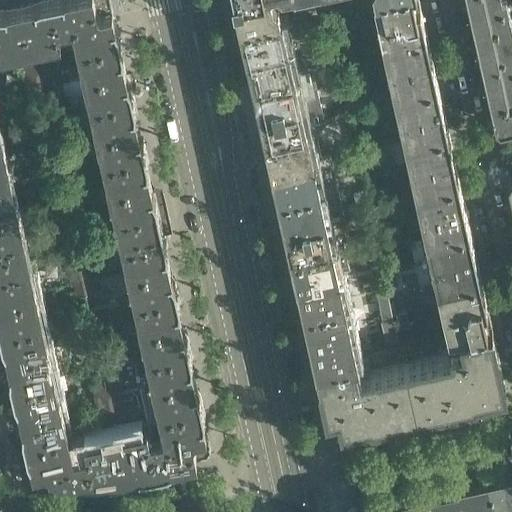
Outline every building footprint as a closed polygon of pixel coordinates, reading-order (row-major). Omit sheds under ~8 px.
[(61,36),(58,26),(52,0),(38,0),(35,1),(34,1),(34,2),(21,5),(29,43),(61,36)] [(113,12),(110,0),(52,0),(58,26),(77,22),(76,20),(113,12)] [(280,15),(278,3),(273,0),(235,0),(240,24),(280,15)] [(427,34),(419,0),(379,0),(388,42),(427,34)] [(504,9),(501,0),(468,0),(469,3),(471,12),(474,23),(491,19),(492,26),(511,21),(509,8),(504,9)] [(0,48),(29,43),(21,5),(8,7),(7,7),(2,8),(2,7),(0,7),(0,48)] [(121,38),(118,26),(116,26),(113,12),(76,20),(77,22),(82,46),(121,38)] [(298,41),(289,43),(283,14),(280,15),(240,24),(253,81),(313,68),(337,62),(331,34),(307,39),(309,47),(300,49),(298,41)] [(511,50),(511,23),(511,21),(492,26),(491,19),(474,23),(477,38),(479,48),(483,64),(500,60),(499,53),(511,50)] [(438,82),(431,52),(427,34),(388,42),(399,91),(438,82)] [(125,66),(123,56),(122,50),(123,50),(121,38),(82,46),(86,62),(82,62),(85,75),(125,66)] [(511,85),(511,50),(499,53),(500,60),(483,64),(485,74),(487,84),(491,100),(508,96),(506,87),(511,85)] [(47,65),(45,57),(33,60),(35,68),(47,65)] [(35,68),(33,60),(21,62),(23,70),(35,68)] [(49,73),(47,65),(35,68),(37,76),(49,73)] [(133,94),(131,82),(129,82),(127,76),(125,66),(85,75),(87,88),(91,87),(95,102),(133,94)] [(37,76),(35,68),(23,70),(24,79),(37,76)] [(326,126),(313,68),(253,81),(266,139),(309,130),(326,126)] [(51,81),(49,73),(37,76),(38,84),(51,81)] [(38,84),(37,76),(24,79),(26,87),(38,84)] [(58,93),(56,82),(51,83),(51,81),(38,84),(40,92),(41,97),(58,93)] [(449,131),(438,82),(399,91),(410,140),(449,131)] [(40,92),(38,84),(26,87),(28,95),(40,92)] [(511,122),(511,85),(506,87),(508,96),(491,100),(496,122),(495,122),(496,124),(499,126),(500,125),(511,122)] [(137,122),(135,112),(136,112),(134,106),(136,106),(133,94),(95,102),(98,118),(94,118),(97,131),(137,122)] [(371,123),(365,98),(350,102),(355,126),(371,123)] [(146,150),(143,138),(141,138),(140,132),(139,127),(137,122),(97,131),(100,144),(104,143),(107,158),(146,150)] [(376,147),(371,123),(355,126),(360,151),(376,147)] [(60,139),(57,127),(48,129),(51,141),(60,139)] [(51,141),(48,129),(40,130),(43,143),(51,141)] [(314,155),(309,130),(266,139),(272,165),(314,155)] [(460,180),(449,131),(410,140),(421,188),(460,180)] [(67,156),(63,139),(60,139),(51,141),(54,153),(55,159),(67,156)] [(54,153),(51,141),(43,143),(45,155),(54,153)] [(382,172),(376,147),(360,151),(366,175),(382,172)] [(0,181),(8,179),(5,164),(9,163),(6,150),(0,151),(0,181)] [(150,178),(148,168),(147,162),(149,162),(146,150),(107,158),(111,174),(107,175),(110,187),(150,178)] [(340,270),(327,213),(314,155),(272,165),(297,279),(340,270)] [(387,196),(382,172),(366,175),(371,199),(387,196)] [(171,225),(165,199),(157,200),(155,189),(153,189),(153,188),(152,188),(150,178),(110,187),(104,188),(106,198),(112,196),(112,200),(116,199),(126,242),(165,234),(164,233),(165,233),(163,226),(171,225)] [(0,210),(18,206),(15,194),(12,195),(8,179),(0,181),(0,210)] [(471,228),(460,180),(421,188),(432,237),(471,228)] [(72,195),(70,183),(61,185),(64,197),(72,195)] [(64,197),(61,185),(52,186),(55,199),(64,197)] [(75,207),(72,196),(72,195),(64,197),(66,209),(75,207)] [(390,212),(387,196),(371,199),(375,215),(390,212)] [(66,209),(64,197),(55,199),(58,211),(66,209)] [(0,240),(21,235),(17,220),(21,219),(18,206),(0,210),(0,240)] [(396,236),(392,220),(377,224),(380,240),(396,236)] [(481,277),(471,228),(432,237),(443,286),(481,277)] [(83,243),(80,231),(72,233),(74,245),(83,243)] [(74,245),(72,233),(63,235),(66,247),(74,245)] [(169,262),(166,252),(167,252),(166,246),(167,246),(165,234),(126,242),(129,258),(125,259),(128,271),(169,262)] [(0,269),(27,264),(21,235),(0,240),(0,269)] [(177,290),(175,278),(173,278),(171,272),(171,273),(169,262),(128,271),(131,284),(135,283),(138,299),(177,290)] [(385,277),(382,263),(373,265),(376,278),(385,277)] [(0,298),(37,291),(34,278),(30,279),(27,264),(0,269),(0,298)] [(91,279),(88,267),(80,269),(83,281),(91,279)] [(83,281),(80,269),(71,271),(74,283),(83,281)] [(346,298),(340,270),(297,279),(304,308),(346,298)] [(492,326),(481,277),(443,286),(454,334),(492,326)] [(106,306),(100,278),(91,280),(91,279),(83,281),(85,293),(89,310),(106,306)] [(85,293),(83,281),(74,283),(77,295),(85,293)] [(181,318),(179,308),(178,302),(180,302),(177,290),(138,299),(142,314),(138,315),(141,327),(181,318)] [(39,320),(36,304),(40,303),(37,291),(0,298),(0,325),(1,328),(39,320)] [(359,356),(353,327),(346,298),(304,308),(317,365),(359,356)] [(379,315),(375,299),(364,302),(367,317),(379,315)] [(190,346),(187,334),(185,335),(184,329),(181,318),(141,327),(144,340),(147,339),(151,355),(190,346)] [(50,347),(47,334),(43,335),(39,320),(1,328),(3,340),(5,340),(6,346),(7,346),(9,356),(50,347)] [(104,335),(101,323),(92,325),(95,337),(104,335)] [(95,337),(92,325),(84,327),(86,339),(95,337)] [(506,388),(492,326),(454,334),(450,335),(453,350),(441,353),(452,403),(476,397),(476,395),(506,388)] [(106,348),(104,336),(104,335),(95,337),(98,350),(106,348)] [(98,350),(95,337),(86,339),(89,351),(98,350)] [(194,375),(192,364),(191,358),(192,358),(190,346),(151,355),(154,370),(150,371),(153,384),(194,375)] [(52,376),(48,360),(52,360),(50,347),(9,356),(11,366),(12,372),(11,373),(13,385),(52,376)] [(452,403),(441,353),(373,368),(384,418),(452,403)] [(384,418),(373,368),(362,370),(359,356),(317,365),(329,421),(333,420),(337,422),(337,426),(373,418),(374,420),(384,418)] [(211,450),(204,421),(205,420),(203,415),(205,414),(199,390),(198,391),(197,385),(196,385),(194,375),(153,384),(156,396),(160,395),(163,411),(145,415),(148,429),(157,467),(168,465),(170,464),(171,464),(171,463),(207,455),(210,450),(211,450)] [(62,403),(59,391),(55,391),(52,376),(13,385),(16,396),(18,396),(19,402),(21,412),(62,403)] [(120,391),(118,383),(106,385),(108,393),(120,391)] [(108,393),(106,385),(94,388),(95,396),(108,393)] [(122,399),(120,391),(108,393),(109,401),(122,399)] [(109,401),(108,393),(95,396),(97,404),(109,401)] [(123,407),(122,399),(109,401),(111,409),(123,407)] [(111,409),(109,401),(97,404),(99,412),(111,409)] [(64,432),(61,417),(65,416),(62,403),(21,412),(24,422),(23,423),(25,428),(23,429),(26,441),(64,432)] [(125,415),(123,407),(111,409),(113,418),(125,415)] [(113,418),(111,409),(99,412),(101,420),(113,418)] [(157,467),(148,429),(117,435),(125,473),(138,470),(138,471),(140,470),(140,471),(144,470),(157,467)] [(70,456),(64,432),(26,441),(28,453),(30,452),(34,467),(70,458),(70,456)] [(125,473),(117,435),(86,442),(88,452),(94,481),(107,478),(111,477),(113,476),(112,476),(125,473)] [(94,481),(88,452),(70,456),(70,458),(34,467),(38,488),(39,488),(43,491),(80,483),(80,484),(81,483),(81,484),(83,483),(83,484),(94,481)] [(511,506),(511,470),(511,471),(491,475),(498,504),(487,506),(488,511),(499,511),(499,509),(511,506)] [(498,504),(491,475),(458,482),(457,483),(457,484),(458,484),(463,511),(488,511),(487,506),(498,504)] [(463,511),(458,484),(457,484),(436,489),(441,511),(463,511)] [(441,511),(436,489),(415,493),(415,494),(418,511),(441,511)] [(418,511),(415,494),(415,493),(415,492),(414,492),(360,504),(359,503),(357,502),(356,502),(354,502),(352,503),(350,504),(349,505),(348,506),(347,508),(346,510),(346,511),(418,511)]
